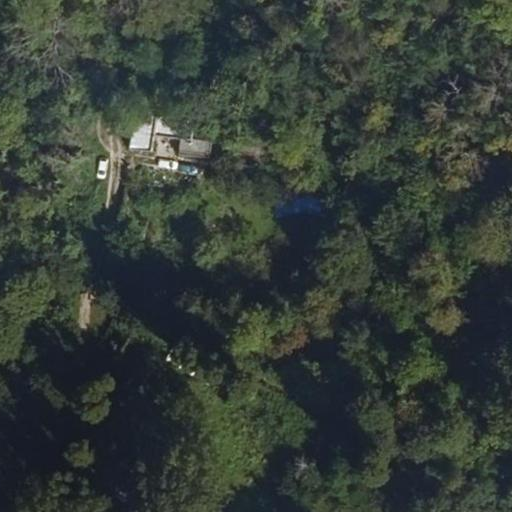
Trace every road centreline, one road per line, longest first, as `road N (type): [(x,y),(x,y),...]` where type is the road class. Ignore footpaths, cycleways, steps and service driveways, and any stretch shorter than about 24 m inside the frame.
road 1 (track): [(84,302),(238,358),(488,511)]
road 2 (track): [(115,116),(111,207),(87,284),(71,421),(30,511)]
road 3 (track): [(6,0),(97,80),(115,116)]
